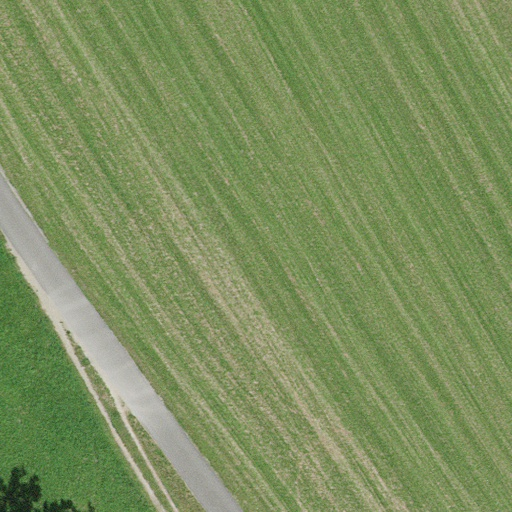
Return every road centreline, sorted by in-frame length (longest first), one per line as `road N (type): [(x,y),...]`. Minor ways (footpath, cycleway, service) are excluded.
road 1 (track): [(0,197),(212,511)]
road 2 (track): [(87,326),(114,427),(169,511)]
